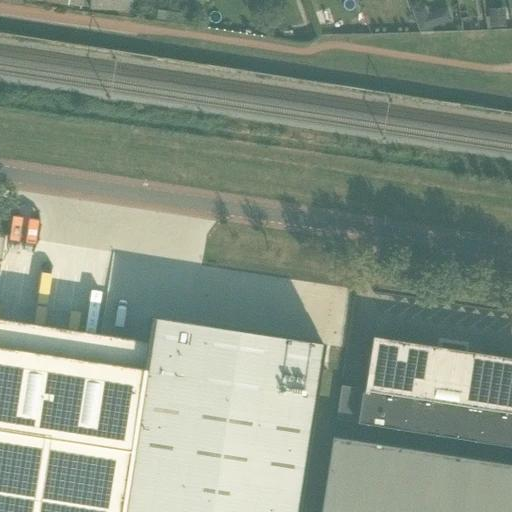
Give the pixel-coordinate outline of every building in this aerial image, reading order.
[(90,0),(90,10),(131,12),(131,0),(90,0)] [(426,5),(413,9),(420,32),(434,28),(429,14),(426,5)] [(506,18),(490,18),(490,29),(492,29),(506,28),(506,18)] [(0,511),(297,511),(324,345),(191,324),(149,318),(146,342),(107,336),(0,319),(0,511)] [(450,439),(511,448),(511,362),(375,342),(367,392),(361,391),(356,423),(450,439)] [(511,511),(511,465),(331,438),(319,511),(511,511)]
